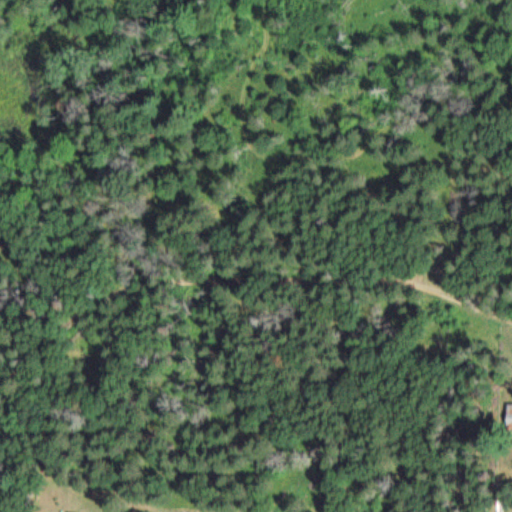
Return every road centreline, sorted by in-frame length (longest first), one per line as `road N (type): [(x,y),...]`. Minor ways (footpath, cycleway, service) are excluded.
road 1 (track): [(511,312),(407,276),(176,267),(80,308),(0,383)]
road 2 (track): [(511,184),(407,276)]
